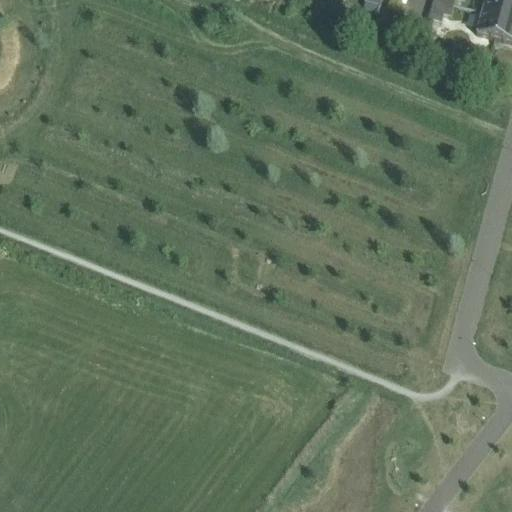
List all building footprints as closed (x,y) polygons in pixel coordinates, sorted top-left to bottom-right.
[(366,0),(365,6),(379,10),(378,16),(379,16),(383,0),(366,0)] [(511,23),(511,2),(502,0),(487,0),(483,16),(511,23)] [(431,14),(429,22),(442,26),(444,18),(431,14)] [(511,46),(511,23),(483,16),(477,38),(511,46)] [(504,475),(511,462),(511,449),(507,446),(493,468),(504,475)]
